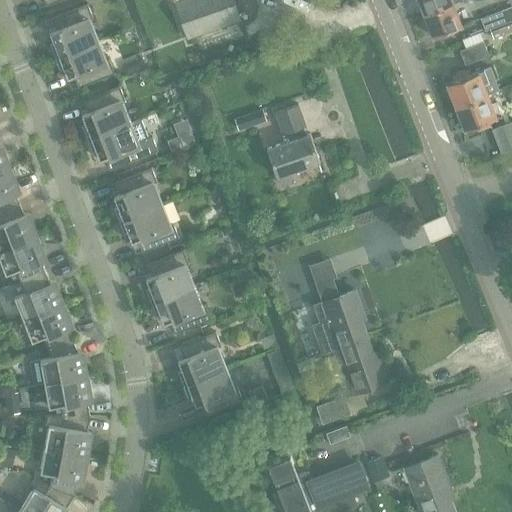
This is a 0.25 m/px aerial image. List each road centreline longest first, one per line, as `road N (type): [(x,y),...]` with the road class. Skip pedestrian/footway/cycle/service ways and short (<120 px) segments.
road 1 (residential): [(120,511),(137,436),(134,353),(0,6)]
road 2 (tertiary): [(454,199),(381,0)]
road 3 (tertiary): [(511,336),(454,199)]
